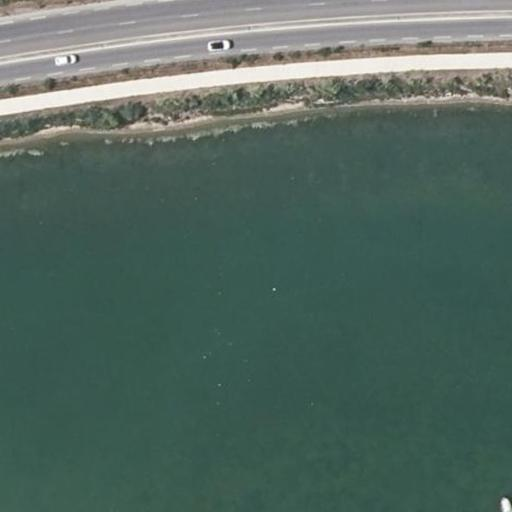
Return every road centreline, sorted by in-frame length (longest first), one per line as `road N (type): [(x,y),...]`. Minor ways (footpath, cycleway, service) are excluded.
road 1 (primary): [(0,74),(303,34),(511,25)]
road 2 (primary): [(430,0),(298,5),(0,43)]
